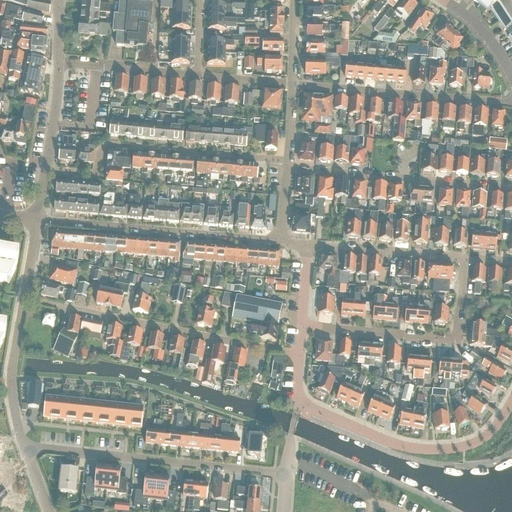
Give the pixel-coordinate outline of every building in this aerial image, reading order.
[(0,0),(0,2),(11,4),(26,9),(27,2),(27,0),(0,0)] [(172,10),(172,30),(177,30),(190,31),(190,6),(177,5),(173,5),(174,1),(160,0),(160,6),(160,9),(168,9),(172,10)] [(368,0),(357,0),(349,9),(348,18),(352,18),(368,0)] [(382,0),(373,12),(378,16),(387,4),(393,9),(399,0),(382,0)] [(405,21),(407,19),(417,6),(408,0),(405,0),(397,11),(402,15),(400,18),(405,21)] [(490,0),(475,0),(474,2),(485,12),(488,8),(511,40),(511,0),(500,0),(500,1),(498,0),(494,0),(493,2),(490,0)] [(81,12),(106,15),(109,15),(110,6),(99,5),(99,2),(82,1),(81,12)] [(27,2),(26,9),(49,15),(50,4),(27,2)] [(232,2),(232,9),(244,10),(244,2),(232,2)] [(148,50),(152,7),(119,4),(118,17),(114,16),(112,33),(117,33),(116,47),(124,47),(135,48),(135,49),(148,50)] [(24,12),(25,12),(25,11),(7,6),(4,18),(3,24),(2,24),(1,26),(0,35),(3,35),(16,37),(17,30),(10,29),(10,26),(12,26),(13,20),(21,23),(24,12)] [(221,19),(231,19),(231,7),(222,7),(208,6),(208,19),(221,19)] [(246,6),(245,21),(253,21),(254,6),(246,6)] [(335,8),(327,8),(322,8),(307,8),(307,19),(322,20),(322,14),(335,14),(335,8)] [(283,23),(283,10),(270,10),(270,14),(260,14),(260,22),(265,22),(283,23)] [(373,31),(378,34),(394,14),(390,11),(373,31)] [(427,14),(422,11),(411,27),(411,26),(407,32),(414,36),(419,28),(424,31),(428,25),(432,17),(431,17),(431,16),(428,14),(427,14)] [(43,17),(25,12),(24,12),(21,23),(40,28),(43,17)] [(105,20),(106,15),(81,12),(80,24),(79,24),(97,25),(98,19),(105,20)] [(225,32),(225,29),(236,29),(236,25),(236,20),(231,20),(231,19),(221,19),(208,19),(207,31),(221,32),(225,32)] [(269,35),(283,35),(283,23),(265,22),(265,30),(269,30),(269,35)] [(97,26),(97,25),(79,24),(78,36),(82,37),(82,38),(83,40),(85,40),(87,40),(89,39),(89,37),(97,38),(97,37),(108,38),(109,27),(97,26)] [(33,29),(33,27),(24,26),(23,28),(21,28),(20,37),(46,40),(47,31),(33,29)] [(332,33),(332,27),(322,27),(322,26),(306,26),(306,37),(321,38),(321,33),(332,33)] [(445,44),(454,34),(450,30),(450,29),(448,27),(447,27),(446,26),(442,31),(441,29),(435,36),(439,39),(434,45),(438,49),(443,43),(444,44),(445,44)] [(244,38),(256,38),(257,29),(245,29),(244,38)] [(378,34),(372,41),(394,44),(399,37),(393,33),(391,36),(378,34)] [(444,44),(441,48),(446,53),(450,49),(454,53),(460,46),(458,45),(462,40),(461,40),(460,39),(458,37),(457,37),(454,34),(445,44),(444,44)] [(2,35),(0,48),(11,49),(13,37),(2,35)] [(45,56),(47,41),(19,38),(17,49),(30,52),(30,55),(31,55),(45,56)] [(257,38),(256,38),(244,38),(244,46),(257,46),(257,38)] [(171,41),(171,53),(176,53),(189,53),(189,41),(171,41)] [(262,54),(282,54),(282,42),(269,41),(269,44),(262,44),(262,54)] [(220,54),(225,55),(225,48),(233,48),(233,43),(207,42),(207,54),(220,54)] [(306,43),(306,55),(309,55),(316,55),(316,59),(325,59),(325,58),(326,54),(324,54),(324,44),(316,44),(306,43)] [(414,49),(413,57),(427,58),(428,50),(414,49)] [(436,60),(437,50),(429,50),(428,60),(436,60)] [(0,75),(6,77),(10,53),(0,51),(0,75)] [(171,53),(171,65),(189,65),(189,53),(176,53),(171,53)] [(23,55),(13,54),(9,69),(7,80),(18,82),(21,66),(23,55)] [(207,54),(206,66),(224,66),(225,55),(220,54),(207,54)] [(25,69),(33,71),(44,74),(47,63),(27,59),(25,69)] [(244,59),(244,70),(252,70),(253,59),(244,59)] [(282,73),(282,60),(257,59),(256,66),(264,67),(264,73),(282,73)] [(316,59),(309,59),(309,63),(305,63),(305,75),(325,76),(325,65),(325,59),(316,59)] [(354,79),(356,60),(353,60),(353,62),(352,62),(351,67),(345,66),(344,78),(346,78),(347,79),(349,79),(350,78),(354,79)] [(364,80),(365,68),(359,68),(360,63),(358,62),(359,60),(356,60),(354,79),(358,79),(359,80),(362,80),(363,79),(364,80)] [(425,73),(426,60),(420,60),(419,72),(413,71),(412,84),(414,84),(415,85),(418,85),(419,85),(423,85),(424,72),(425,73)] [(477,71),(477,61),(467,60),(466,70),(477,71)] [(466,76),(467,62),(457,61),(455,75),(450,74),(449,87),(451,87),(452,88),(455,89),(456,88),(460,88),(462,75),(466,76)] [(375,81),(376,62),(373,62),(373,64),(372,64),(371,69),(365,68),(364,80),(366,80),(367,81),(369,81),(370,80),(375,81)] [(379,82),(381,82),(383,81),(385,81),(386,70),(379,69),(380,64),(379,64),(379,62),(376,62),(375,81),(378,81),(379,82)] [(394,82),(396,64),(393,64),(393,66),(392,65),(391,71),(386,70),(385,81),(386,82),(387,82),(389,83),(390,82),(394,82)] [(396,64),(394,82),(398,83),(399,84),(401,84),(402,83),(404,83),(405,72),(399,71),(400,66),(398,66),(399,64),(396,64)] [(444,78),(445,64),(440,64),(439,71),(431,70),(429,85),(431,85),(432,86),(435,87),(436,86),(441,86),(442,77),(444,78)] [(20,92),(40,96),(44,74),(33,71),(25,69),(20,92)] [(488,89),(489,86),(490,85),(490,83),(489,82),(490,74),(469,73),(468,80),(471,80),(471,81),(474,81),(473,90),(480,90),(481,89),(488,89)] [(127,95),(128,80),(116,78),(114,94),(117,94),(117,99),(123,99),(124,95),(127,95)] [(145,97),(147,81),(134,80),(132,96),(136,96),(136,100),(142,101),(142,97),(145,97)] [(163,99),(165,83),(152,82),(151,98),(154,98),(154,102),(160,103),(160,98),(163,99)] [(178,84),(177,83),(173,82),(172,84),(170,84),(169,99),(173,100),(172,104),(178,105),(179,100),(183,101),(183,94),(181,93),(182,85),(178,84)] [(201,102),(202,87),(189,86),(188,101),(191,101),(191,106),(197,106),(197,102),(201,102)] [(216,88),(215,86),(211,86),(210,88),(208,87),(206,103),(209,103),(209,108),(215,108),(215,104),(219,104),(220,88),(216,88)] [(237,106),(238,90),(226,89),(224,104),(228,105),(227,109),(233,110),(234,105),(237,106)] [(262,111),(279,112),(281,96),(279,94),(263,93),(253,93),(253,96),(252,99),(260,99),(260,102),(263,103),(262,111)] [(253,96),(245,95),(244,107),(252,108),(252,99),(253,96)] [(315,126),(330,127),(330,124),(331,124),(332,111),(330,111),(331,99),(304,96),(302,122),(315,123),(315,126)] [(342,100),(340,99),(338,99),(337,99),(335,99),(335,111),(340,111),(339,120),(345,120),(346,100),(342,100)] [(363,102),(350,100),(348,116),(355,117),(355,125),(364,125),(365,115),(362,114),(363,102)] [(365,123),(379,124),(381,103),(369,102),(368,117),(366,117),(365,123)] [(403,142),(405,122),(400,121),(402,105),(389,104),(387,120),(394,121),(392,141),(403,142)] [(408,105),(406,121),(415,122),(414,128),(420,129),(421,122),(418,122),(419,106),(412,106),(412,105),(410,105),(408,105)] [(184,115),(184,110),(184,107),(176,107),(175,115),(184,115)] [(202,117),(202,112),(203,108),(193,107),(192,116),(202,117)] [(436,108),(435,107),(432,107),(430,107),(425,107),(424,122),(426,122),(425,131),(430,132),(431,123),(436,123),(438,108),(436,108)] [(453,109),(452,108),(449,108),(448,109),(442,109),(441,122),(443,122),(442,130),(453,131),(455,110),(453,109)] [(221,113),(220,119),(227,119),(233,119),(234,111),(222,110),(221,113)] [(469,111),(468,110),(465,110),(463,110),(458,110),(457,124),(459,124),(458,132),(460,132),(460,130),(463,130),(464,124),(469,125),(471,111),(469,111)] [(486,113),(484,111),(481,111),(480,112),(474,112),(473,127),(472,127),(471,138),(482,139),(483,128),(486,128),(487,113),(486,113)] [(502,114),(501,113),(499,113),(498,114),(492,113),(491,129),(492,129),(492,134),(497,135),(498,130),(504,130),(504,123),(503,123),(504,114),(502,114)] [(199,131),(202,132),(202,127),(199,126),(200,120),(200,119),(196,118),(195,131),(186,130),(185,143),(197,144),(199,131)] [(123,124),(126,125),(126,120),(121,119),(120,124),(110,123),(109,137),(121,138),(123,124)] [(121,138),(133,139),(135,125),(137,126),(138,121),(133,120),(132,125),(126,125),(123,124),(121,138)] [(144,126),(137,126),(135,125),(133,139),(145,140),(146,127),(149,127),(150,122),(145,122),(144,126)] [(185,123),(178,122),(177,129),(174,129),(170,129),(169,142),(181,143),(183,130),(185,130),(185,123)] [(158,128),(162,128),(162,123),(157,123),(156,127),(149,127),(146,127),(145,140),(157,141),(158,128)] [(169,142),(170,129),(174,129),(174,124),(170,124),(169,124),(168,128),(162,128),(158,128),(157,141),(169,142)] [(23,139),(25,126),(20,126),(18,125),(17,128),(16,133),(15,138),(23,139)] [(314,134),(330,136),(330,127),(315,126),(314,134)] [(211,132),(214,133),(214,128),(209,127),(208,132),(202,132),(199,131),(197,144),(209,146),(211,132)] [(222,133),(226,134),(226,129),(221,128),(220,133),(214,133),(211,132),(209,146),(221,147),(222,133)] [(276,152),(277,136),(272,136),(272,130),(256,128),(255,144),(265,145),(264,151),(276,152)] [(234,134),(237,135),(238,130),(231,129),(230,134),(226,134),(222,133),(221,147),(233,148),(234,134)] [(2,130),(0,141),(15,144),(25,146),(26,140),(23,139),(15,138),(16,133),(2,130)] [(237,135),(234,134),(233,148),(245,149),(246,145),(250,145),(252,131),(238,130),(237,135)] [(420,143),(421,133),(412,132),(411,143),(420,143)] [(333,137),(333,136),(330,136),(329,137),(327,137),(325,149),(320,149),(319,163),(320,163),(321,164),(325,164),(326,163),(331,164),(333,137)] [(60,149),(59,162),(74,163),(76,138),(67,137),(67,138),(62,138),(61,149),(60,149)] [(348,151),(349,151),(350,138),(343,137),(342,150),(336,150),(334,164),(336,164),(337,165),(341,165),(342,165),(347,165),(348,151)] [(364,153),(365,153),(366,140),(358,139),(357,152),(352,152),(350,165),(363,167),(364,153)] [(459,148),(462,148),(470,148),(471,140),(460,139),(459,148)] [(312,162),(313,145),(300,144),(298,161),(312,162)] [(453,161),(454,147),(447,147),(446,160),(440,159),(439,173),(451,174),(452,161),(453,161)] [(93,165),(94,149),(82,148),(81,152),(77,152),(76,163),(93,165)] [(469,162),(470,148),(462,148),(461,162),(457,161),(456,175),(457,175),(458,176),(462,176),(463,175),(467,176),(468,162),(469,162)] [(486,158),(486,163),(487,164),(485,177),(491,178),(492,179),(495,179),(497,178),(498,179),(500,164),(493,164),(494,151),(487,150),(486,158)] [(511,152),(503,152),(502,157),(510,158),(509,164),(506,164),(505,170),(506,170),(505,179),(511,180),(511,181),(511,180),(511,152)] [(434,159),(435,154),(430,153),(429,159),(424,158),(422,172),(435,173),(436,159),(434,159)] [(124,170),(130,170),(131,160),(119,159),(120,155),(118,155),(108,154),(107,168),(124,170)] [(144,170),(145,157),(133,156),(132,169),(142,170),(141,175),(146,175),(147,170),(144,170)] [(156,171),(157,158),(145,157),(144,170),(147,170),(154,171),(153,176),(158,176),(159,172),(156,171)] [(486,163),(486,158),(481,157),(481,163),(471,162),(470,176),(471,176),(472,177),(476,177),(477,177),(483,177),(484,163),(486,163)] [(168,172),(169,159),(157,158),(156,171),(159,172),(165,172),(165,177),(167,177),(170,177),(171,173),(168,172)] [(180,173),(181,160),(169,159),(168,172),(171,173),(178,173),(177,178),(182,178),(183,174),(180,173)] [(180,173),(183,174),(189,174),(189,179),(194,179),(194,175),(192,174),(193,161),(181,160),(180,173)] [(208,176),(209,163),(197,162),(196,175),(206,176),(205,180),(211,181),(211,176),(208,176)] [(221,164),(209,163),(208,176),(211,176),(218,177),(217,182),(220,182),(222,182),(223,177),(220,177),(221,164)] [(232,178),(233,165),(221,164),(220,177),(223,177),(230,178),(229,183),(234,183),(235,178),(232,178)] [(244,179),(245,166),(233,165),(232,178),(235,178),(242,179),(241,184),(247,184),(247,179),(244,179)] [(244,179),(247,179),(253,180),(253,185),(258,185),(258,180),(256,180),(257,167),(245,166),(244,179)] [(122,183),(123,172),(107,170),(106,182),(109,182),(113,182),(122,183)] [(307,198),(312,198),(314,182),(309,181),(309,180),(297,179),(296,194),(304,194),(304,198),(307,198)] [(317,205),(316,218),(322,219),(323,205),(324,205),(325,200),(331,200),(332,193),(329,193),(330,182),(318,181),(316,204),(317,205)] [(346,201),(348,183),(336,182),(334,198),(341,198),(340,205),(343,205),(343,204),(345,204),(346,201)] [(67,195),(68,184),(57,183),(56,194),(60,194),(60,197),(65,198),(65,195),(67,195)] [(78,196),(79,184),(68,184),(67,195),(65,195),(65,198),(69,198),(69,195),(75,196),(78,196)] [(88,197),(89,185),(79,184),(78,196),(75,196),(75,198),(80,199),(80,196),(86,197),(88,197)] [(365,200),(366,185),(353,184),(352,199),(351,199),(350,211),(357,211),(358,200),(365,200)] [(88,197),(86,197),(86,199),(90,200),(90,197),(99,198),(100,186),(89,185),(88,197)] [(384,213),(386,187),(374,186),(373,201),(378,202),(377,213),(384,213)] [(400,203),(401,188),(389,187),(388,202),(387,202),(386,215),(392,215),(393,202),(400,203)] [(420,217),(422,190),(410,189),(409,204),(415,204),(414,216),(420,217)] [(422,190),(420,217),(425,217),(426,205),(432,206),(433,191),(422,190)] [(446,213),(453,214),(453,208),(450,207),(452,192),(446,192),(446,191),(442,191),(442,192),(440,191),(438,206),(447,207),(446,213)] [(468,221),(469,209),(468,209),(469,194),(457,193),(455,208),(461,209),(460,221),(468,221)] [(485,222),(486,217),(486,211),(484,210),(485,195),(473,194),(472,209),(480,210),(479,222),(485,222)] [(113,218),(114,206),(113,206),(114,196),(107,195),(104,198),(103,205),(100,205),(99,217),(113,218)] [(501,197),(500,196),(497,196),(495,196),(491,196),(489,210),(487,209),(486,223),(495,224),(496,211),(501,211),(503,197),(501,197)] [(141,220),(142,209),(138,208),(139,198),(129,197),(127,219),(141,220)] [(65,203),(65,199),(60,199),(60,202),(55,201),(54,213),(66,214),(66,203),(65,203)] [(77,203),(75,203),(68,202),(69,200),(65,199),(65,203),(66,203),(66,214),(76,215),(77,203)] [(87,204),(86,204),(79,203),(79,200),(75,200),(75,203),(77,203),(76,215),(87,215),(87,204)] [(114,206),(113,218),(125,219),(126,207),(123,207),(124,201),(118,200),(118,207),(114,206)] [(87,204),(87,215),(98,216),(99,205),(90,204),(90,201),(86,201),(86,204),(87,204)] [(167,222),(168,205),(169,202),(157,201),(157,204),(156,221),(167,222)] [(156,221),(157,204),(147,204),(147,209),(143,209),(142,220),(156,221)] [(168,205),(167,222),(177,223),(179,206),(168,205)] [(191,225),(192,213),(190,212),(190,206),(181,206),(179,224),(191,225)] [(310,218),(311,210),(304,209),(305,207),(295,206),(294,216),(292,234),(308,235),(309,225),(313,226),(314,218),(310,218)] [(191,225),(201,225),(203,208),(192,207),(192,213),(191,225)] [(217,227),(218,209),(208,208),(207,214),(204,214),(203,226),(217,227)] [(249,218),(249,209),(236,208),(236,217),(235,217),(234,228),(248,230),(249,218)] [(232,228),(233,216),(230,216),(230,210),(220,209),(219,215),(218,227),(232,228)] [(250,230),(264,231),(265,219),(264,219),(265,210),(254,210),(253,218),(251,218),(250,230)] [(361,226),(362,212),(354,211),(353,225),(347,224),(346,238),(348,238),(349,239),(352,240),(353,239),(359,239),(360,225),(361,226)] [(393,228),(394,221),(395,216),(390,215),(389,221),(389,228),(380,227),(378,241),(380,241),(381,242),(384,243),(385,242),(391,242),(392,228),(393,228)] [(430,225),(430,223),(430,218),(422,218),(421,230),(415,230),(413,244),(415,244),(415,245),(421,246),(421,245),(426,245),(428,225),(430,225)] [(377,227),(378,220),(370,219),(369,226),(363,226),(362,240),(364,240),(365,241),(368,241),(369,240),(375,241),(376,227),(377,227)] [(450,233),(451,220),(443,219),(442,232),(435,231),(434,246),(436,246),(436,247),(441,248),(441,247),(447,247),(448,233),(450,233)] [(461,234),(454,233),(453,248),(455,248),(455,249),(460,249),(460,248),(466,249),(467,235),(468,235),(469,222),(462,221),(461,234)] [(496,241),(496,237),(490,236),(491,228),(490,228),(490,224),(485,223),(485,228),(483,250),(488,251),(488,252),(493,253),(493,251),(495,251),(496,241)] [(511,233),(511,224),(502,224),(501,235),(508,236),(508,233),(511,233)] [(406,244),(407,226),(398,225),(395,227),(395,231),(394,243),(395,243),(396,244),(400,244),(401,243),(406,244)] [(483,250),(485,228),(480,228),(479,235),(472,235),(471,249),(473,250),(473,251),(478,251),(478,250),(483,250)] [(322,239),(332,239),(332,230),(322,230),(322,239)] [(62,249),(64,234),(53,233),(51,248),(58,249),(62,249)] [(62,249),(73,250),(74,234),(64,234),(62,249)] [(85,235),(74,234),(73,250),(83,251),(85,235)] [(85,235),(83,251),(94,252),(95,236),(85,235)] [(95,236),(94,252),(100,253),(104,253),(106,237),(95,236)] [(106,237),(104,253),(107,253),(115,254),(116,238),(106,237)] [(116,238),(115,254),(125,255),(127,239),(116,238)] [(127,239),(125,255),(136,256),(137,240),(127,239)] [(137,240),(136,256),(147,257),(148,241),(137,240)] [(148,241),(147,257),(157,258),(158,242),(148,241)] [(158,242),(157,258),(168,258),(169,243),(158,242)] [(174,259),(174,263),(178,263),(178,259),(180,244),(169,243),(168,258),(174,259)] [(194,245),(184,244),(182,260),(193,261),(194,245)] [(204,262),(205,246),(194,245),(193,261),(204,262)] [(205,246),(204,262),(214,263),(216,247),(205,246)] [(214,263),(225,264),(226,248),(216,247),(214,263)] [(0,282),(8,284),(16,269),(18,253),(7,251),(6,250),(5,249),(1,249),(0,248),(0,282)] [(237,249),(226,248),(225,264),(236,265),(237,249)] [(236,265),(242,265),(241,270),(246,270),(246,266),(248,250),(237,249),(236,265)] [(246,266),(251,266),(251,270),(257,270),(257,267),(258,251),(248,250),(246,266)] [(269,252),(258,251),(257,267),(267,268),(269,252)] [(269,252),(267,268),(278,268),(280,252),(269,252)] [(330,278),(330,289),(337,290),(338,272),(334,271),(336,257),(322,256),(320,258),(319,270),(328,271),(327,278),(330,278)] [(338,285),(346,286),(348,286),(349,274),(354,274),(356,259),(344,258),(343,273),(339,273),(338,285)] [(366,284),(366,277),(364,277),(366,260),(357,259),(356,276),(360,276),(360,283),(365,284),(366,284)] [(370,288),(377,288),(377,284),(373,284),(374,276),(380,277),(381,261),(370,260),(367,284),(366,284),(365,284),(365,287),(370,288)] [(72,286),(77,266),(66,263),(64,269),(53,266),(49,280),(72,286)] [(409,268),(409,264),(398,263),(396,277),(403,277),(402,285),(409,286),(410,281),(409,281),(409,278),(410,268),(409,268)] [(410,281),(410,287),(414,287),(415,287),(416,287),(416,282),(422,282),(424,265),(414,264),(413,281),(410,281)] [(433,281),(439,281),(441,266),(429,265),(427,280),(433,281)] [(453,267),(441,266),(439,281),(449,282),(452,282),(453,267)] [(471,283),(474,284),(473,296),(479,296),(480,284),(484,284),(485,270),(480,270),(479,269),(476,269),(475,269),(473,269),(472,277),(471,283)] [(177,283),(178,275),(178,271),(167,270),(166,282),(177,283)] [(500,285),(501,272),(489,271),(488,278),(487,278),(487,284),(489,284),(488,292),(493,292),(493,285),(500,285)] [(99,283),(101,273),(94,272),(92,281),(99,283)] [(502,299),(507,300),(507,299),(508,294),(508,286),(511,286),(511,272),(506,272),(505,286),(503,286),(503,294),(502,299)] [(188,283),(189,273),(180,273),(179,283),(188,283)] [(134,287),(137,278),(130,276),(128,285),(134,287)] [(157,287),(158,282),(143,279),(142,284),(157,287)] [(216,279),(215,290),(222,291),(223,280),(216,279)] [(439,281),(438,294),(448,295),(449,282),(439,281)] [(86,298),(89,286),(79,283),(76,295),(86,298)] [(276,283),(275,292),(285,293),(286,284),(276,283)] [(111,293),(108,308),(120,310),(123,295),(127,296),(128,288),(117,285),(115,293),(111,293)] [(147,300),(149,287),(141,285),(139,298),(135,298),(132,313),(147,316),(150,301),(147,300)] [(346,293),(346,286),(338,285),(337,290),(339,290),(338,293),(346,293)] [(62,295),(63,290),(59,289),(43,286),(41,297),(57,300),(58,294),(62,295)] [(108,308),(111,293),(108,292),(109,287),(102,286),(101,291),(99,290),(95,305),(108,308)] [(182,305),(186,289),(174,287),(171,303),(182,305)] [(245,289),(234,287),(233,293),(243,295),(245,289)] [(338,293),(339,291),(328,290),(328,295),(324,294),(325,292),(322,292),(322,299),(320,299),(318,315),(332,316),(334,301),(338,301),(338,293)] [(68,292),(66,303),(72,304),(74,293),(68,292)] [(354,297),(354,293),(349,293),(348,303),(341,302),(340,317),(352,318),(354,297)] [(228,309),(231,296),(223,294),(221,307),(228,309)] [(275,342),(278,327),(282,307),(236,297),(232,320),(251,324),(248,336),(260,339),(275,342)] [(352,318),(364,319),(365,312),(365,304),(358,303),(359,297),(354,297),(352,318)] [(374,298),(372,320),(384,321),(385,306),(386,299),(374,298)] [(502,299),(494,299),(491,298),(490,307),(506,308),(507,300),(502,299)] [(210,313),(213,301),(205,299),(202,312),(199,311),(196,326),(211,329),(214,314),(210,313)] [(385,306),(384,321),(396,322),(397,307),(396,307),(397,301),(392,301),(391,307),(385,306)] [(416,324),(417,309),(411,309),(412,303),(407,302),(406,308),(405,308),(404,323),(416,324)] [(443,310),(444,303),(438,303),(438,310),(435,310),(434,326),(443,326),(444,326),(446,326),(447,311),(443,310)] [(417,309),(416,324),(428,325),(429,310),(428,310),(428,309),(432,309),(432,304),(423,304),(423,310),(417,309)] [(67,333),(62,331),(53,350),(67,357),(77,336),(80,320),(70,318),(67,333)] [(511,322),(505,318),(500,327),(510,333),(507,339),(511,342),(511,322)] [(100,336),(102,325),(83,320),(80,332),(100,336)] [(499,332),(485,331),(486,326),(471,325),(470,336),(497,338),(498,338),(499,332)] [(108,358),(119,361),(123,345),(118,344),(121,329),(109,326),(105,344),(108,348),(110,348),(108,358)] [(127,345),(123,345),(119,361),(119,362),(127,364),(130,347),(138,348),(139,348),(142,333),(130,331),(127,345)] [(151,359),(158,361),(157,362),(161,363),(164,353),(160,352),(163,337),(151,335),(147,350),(149,350),(153,351),(151,359)] [(470,336),(469,347),(491,349),(494,343),(497,338),(470,336)] [(171,339),(168,354),(174,356),(172,368),(178,370),(182,350),(184,342),(171,339)] [(334,366),(335,357),(331,356),(332,344),(323,343),(323,342),(319,342),(316,344),(315,349),(316,349),(315,362),(328,363),(327,369),(328,369),(334,369),(334,367),(334,366)] [(334,369),(343,370),(344,357),(349,358),(350,344),(340,343),(340,351),(338,353),(338,357),(335,357),(334,366),(334,367),(334,369)] [(503,347),(496,343),(492,350),(494,352),(496,349),(500,352),(497,357),(510,364),(511,361),(511,353),(509,352),(508,349),(503,347)] [(189,358),(188,358),(186,368),(196,370),(197,370),(198,361),(202,361),(205,346),(192,344),(189,358)] [(363,366),(368,367),(370,346),(358,345),(357,360),(364,361),(363,366)] [(382,347),(370,346),(368,367),(373,367),(374,362),(381,362),(382,347)] [(213,348),(210,363),(206,362),(201,385),(210,387),(214,371),(216,372),(219,370),(220,365),(223,366),(226,350),(213,348)] [(399,365),(400,351),(388,350),(387,364),(388,364),(388,371),(393,372),(394,365),(399,365)] [(480,364),(483,359),(473,351),(469,357),(480,364)] [(244,370),(247,355),(234,352),(231,367),(227,366),(223,385),(234,387),(237,369),(244,370)] [(501,381),(506,373),(499,369),(498,367),(491,363),(493,360),(486,356),(484,359),(486,360),(483,367),(490,371),(488,374),(501,381)] [(275,357),(274,363),(275,366),(283,366),(283,358),(275,357)] [(418,379),(420,359),(407,357),(406,372),(413,372),(412,378),(418,379)] [(418,379),(422,379),(423,373),(430,374),(431,360),(420,359),(418,379)] [(449,381),(451,361),(439,360),(438,375),(444,375),(443,380),(449,381)] [(460,380),(467,380),(468,373),(468,371),(467,371),(468,363),(451,361),(449,381),(449,383),(454,383),(454,376),(460,377),(460,380)] [(339,379),(343,370),(334,369),(328,369),(318,391),(328,395),(336,377),(339,379)] [(467,380),(467,385),(469,386),(471,382),(476,374),(470,373),(468,373),(467,380)] [(474,376),(467,388),(473,392),(477,384),(481,386),(479,391),(491,398),(496,390),(489,386),(489,384),(484,382),(480,379),(482,376),(476,373),(474,376)] [(271,384),(270,390),(280,393),(281,377),(274,376),(273,379),(277,379),(276,386),(271,384)] [(357,385),(362,387),(365,379),(360,377),(357,385)] [(379,390),(382,381),(376,379),(372,388),(379,390)] [(347,404),(353,391),(347,388),(350,382),(345,380),(343,386),(342,386),(336,399),(347,404)] [(27,393),(29,393),(28,408),(38,409),(39,399),(41,399),(43,387),(41,387),(41,386),(30,385),(26,385),(27,393)] [(355,391),(353,391),(347,404),(358,409),(364,395),(359,393),(362,387),(357,385),(355,391)] [(409,403),(413,388),(404,387),(400,401),(409,403)] [(465,392),(462,396),(471,402),(467,407),(480,416),(485,407),(479,403),(478,401),(471,395),(472,393),(467,389),(465,392)] [(378,417),(384,404),(378,401),(381,395),(376,393),(374,399),(373,399),(367,412),(378,417)] [(417,404),(422,405),(424,397),(417,396),(415,403),(417,404)] [(463,411),(460,403),(455,396),(453,398),(451,399),(455,404),(458,413),(454,414),(459,427),(468,424),(465,416),(465,414),(464,410),(463,411)] [(61,399),(45,397),(43,419),(59,421),(61,399)] [(384,404),(378,417),(389,421),(395,408),(389,406),(392,400),(388,398),(385,404),(384,404)] [(77,400),(61,399),(59,421),(75,423),(77,400)] [(94,402),(77,400),(75,423),(91,425),(94,402)] [(110,404),(94,402),(91,425),(107,426),(110,404)] [(126,406),(110,404),(107,426),(124,428),(126,406)] [(422,405),(417,404),(416,412),(415,411),(411,428),(423,430),(426,414),(421,413),(422,405)] [(143,407),(126,406),(124,428),(141,430),(143,407)] [(411,428),(415,411),(414,411),(414,414),(412,413),(413,407),(408,406),(407,412),(402,411),(399,426),(411,428)] [(447,415),(446,406),(445,406),(439,407),(439,406),(438,406),(438,407),(434,408),(434,407),(433,407),(434,416),(433,416),(434,431),(449,430),(447,415)] [(153,426),(152,432),(146,431),(145,445),(157,446),(159,426),(153,426)] [(168,447),(170,433),(164,433),(164,427),(163,427),(159,426),(157,446),(168,447)] [(175,434),(170,433),(168,447),(180,449),(182,429),(176,428),(175,434)] [(191,450),(193,436),(187,435),(187,429),(182,429),(180,449),(191,450)] [(205,431),(199,431),(199,437),(193,436),(191,450),(203,451),(205,431)] [(214,452),(216,438),(210,438),(211,432),(205,431),(203,451),(214,452)] [(228,434),(223,433),(222,439),(216,438),(214,452),(226,453),(228,434)] [(226,453),(238,455),(239,441),(233,440),(234,434),(228,434),(226,453)] [(266,439),(267,434),(258,434),(257,438),(249,437),(247,456),(259,457),(261,438),(266,439)] [(105,492),(108,468),(96,467),(96,466),(94,480),(86,479),(84,496),(93,497),(93,490),(105,492)] [(0,485),(17,479),(13,468),(0,472),(0,485)] [(126,484),(119,483),(120,469),(108,468),(105,492),(117,493),(117,495),(125,496),(126,484)] [(67,493),(70,471),(61,470),(59,492),(67,493)] [(70,471),(67,493),(75,494),(78,472),(70,471)] [(146,508),(147,500),(156,501),(158,478),(145,476),(143,492),(135,492),(133,507),(146,508)] [(158,478),(156,501),(166,502),(166,507),(173,508),(175,494),(168,493),(169,478),(168,479),(158,478)] [(21,489),(17,479),(0,485),(0,486),(4,496),(21,489)] [(194,510),(196,485),(184,483),(182,497),(189,498),(188,503),(190,503),(190,510),(194,510)] [(196,485),(194,510),(196,510),(197,504),(199,504),(200,499),(206,500),(208,486),(196,485)] [(227,511),(228,503),(225,503),(227,488),(216,487),(214,502),(219,502),(218,510),(227,511)] [(8,506),(25,499),(21,489),(4,496),(8,506)] [(236,489),(235,496),(248,497),(247,504),(247,505),(259,506),(261,492),(248,490),(236,489)] [(9,511),(22,511),(29,510),(25,499),(8,506),(9,511)] [(234,510),(234,511),(245,511),(258,511),(259,506),(247,505),(238,504),(235,503),(234,510)]
